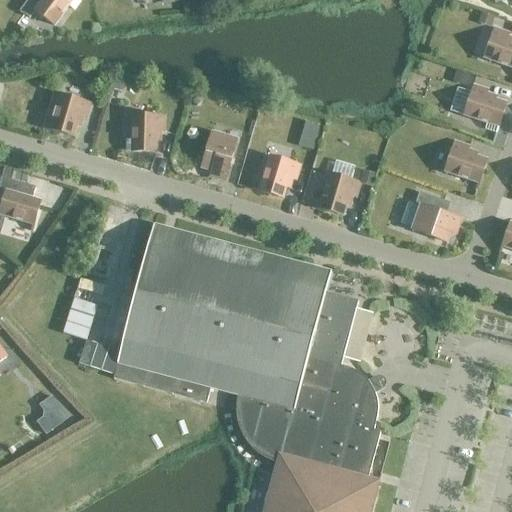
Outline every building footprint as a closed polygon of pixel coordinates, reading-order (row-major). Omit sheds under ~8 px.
[(73,12),(80,3),(80,2),(77,0),(28,0),(19,13),(29,20),(34,13),(53,28),(68,8),(73,12)] [(482,15),(478,24),(490,28),(494,19),(482,15)] [(508,35),(494,30),(483,60),(511,70),(511,44),(506,42),(508,35)] [(459,72),(456,81),(467,85),(470,76),(459,72)] [(115,82),(113,90),(122,93),(124,85),(115,82)] [(484,131),(495,135),(496,135),(506,106),(485,99),(487,92),(473,87),(463,118),(486,125),(484,131)] [(49,132),(73,139),(79,118),(86,120),(90,106),(60,97),(49,132)] [(125,142),(124,153),(124,154),(155,155),(156,133),(163,134),(164,118),(132,118),(131,142),(125,142)] [(211,135),(200,170),(211,173),(209,179),(224,184),(236,142),(211,135)] [(301,135),(298,148),(312,152),(315,139),(301,135)] [(478,186),(486,162),(466,155),(468,149),(454,144),(444,174),(478,186)] [(258,194),(282,201),(288,180),(295,182),(299,167),(269,158),(258,194)] [(0,179),(0,180),(0,191),(5,193),(0,209),(0,217),(33,227),(40,203),(25,199),(29,187),(9,181),(12,171),(3,169),(0,179)] [(363,173),(359,185),(371,189),(375,176),(363,173)] [(318,211),(342,218),(348,198),(355,200),(359,185),(329,176),(318,211)] [(460,221),(439,214),(443,203),(418,194),(414,207),(408,205),(400,226),(411,230),(411,232),(446,244),(449,234),(455,236),(460,221)] [(511,225),(509,225),(501,248),(511,252),(511,225)] [(377,407),(374,395),(368,384),(360,377),(351,371),(340,368),(357,303),(326,295),(330,274),(153,227),(133,305),(113,381),(206,405),(210,390),(243,399),(242,412),(244,424),(249,436),(256,446),(266,454),(278,459),(263,511),(370,511),(378,483),(367,480),(380,434),(373,432),(376,420),(377,407)]
